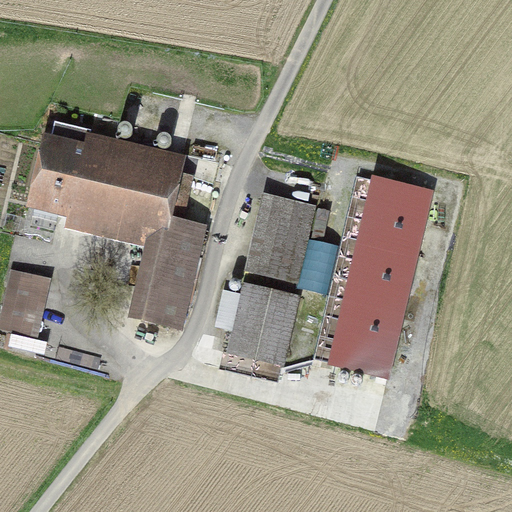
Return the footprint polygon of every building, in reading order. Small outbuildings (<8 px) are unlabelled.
[(123,142),(125,142),(127,142),(130,141),(131,139),(132,137),(133,135),(132,132),(131,130),(129,129),(127,127),(125,127),(122,128),(120,129),(118,131),(118,134),(118,136),(119,139),(121,141),(123,142)] [(162,152),(164,153),(167,152),(169,151),(171,149),(172,147),(172,144),(171,142),(170,140),(168,138),(165,138),(163,138),(161,138),(159,140),(157,142),(157,144),(157,147),(158,149),(160,151),(162,152)] [(186,179),(109,160),(48,146),(34,204),(57,210),(161,234),(149,283),(142,314),(140,321),(178,330),(179,323),(187,292),(201,231),(175,224),(186,179)] [(389,379),(431,195),(357,178),(315,362),(389,379)] [(293,284),(310,208),(264,198),(247,273),(293,284)] [(0,327),(30,334),(41,284),(11,277),(0,323),(0,327)] [(236,294),(238,293),(239,292),(241,291),(241,289),(241,287),(240,285),(239,284),(238,283),(236,283),(234,283),(232,284),(231,285),(230,286),(230,288),(230,290),(231,292),(233,293),(234,293),(236,294)] [(296,299),(244,287),(228,354),(280,367),(296,299)] [(345,386),(346,385),(348,384),(349,383),(349,381),(349,380),(348,378),(347,377),(346,376),(344,375),(342,376),(341,376),(339,378),(339,379),(338,381),(339,383),(340,384),(341,385),(343,386),(345,386)] [(359,389),(361,388),(362,387),(363,386),(363,384),(363,382),(363,381),(362,380),(360,379),(358,378),(357,378),(355,379),(354,380),(353,382),(353,384),(353,386),(354,387),(356,388),(357,389),(359,389)]
